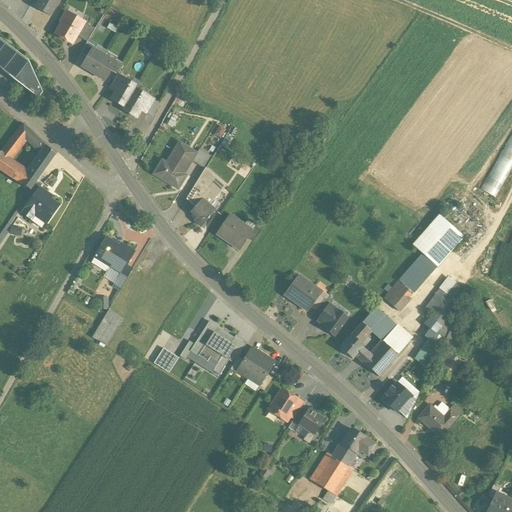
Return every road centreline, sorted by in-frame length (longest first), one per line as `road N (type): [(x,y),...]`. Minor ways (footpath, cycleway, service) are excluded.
road 1 (unclassified): [(455,511),(346,398),(205,277),(138,192)]
road 2 (track): [(0,402),(118,194)]
road 3 (unknown): [(359,411),(410,344),(418,298),(465,254),(483,261)]
road 4 (track): [(223,0),(125,174)]
road 5 (unclassified): [(90,121),(0,13)]
